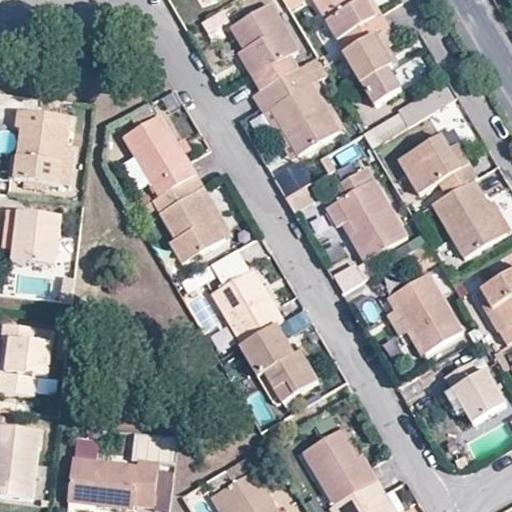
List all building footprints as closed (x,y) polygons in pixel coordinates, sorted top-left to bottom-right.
[(314,0),(346,55),(390,30),(382,15),(376,20),(364,0),(314,0)] [(364,0),(376,20),(382,15),(373,0),(364,0)] [(284,80),(298,72),(290,58),(299,53),(272,6),(233,28),(246,51),(261,75),(254,78),(263,93),(284,80)] [(397,43),(390,30),(346,55),(344,56),(376,108),(403,92),(390,71),(399,65),(389,48),(397,43)] [(261,75),(246,51),(240,55),(254,78),(261,75)] [(263,93),(255,98),(264,114),(271,110),(300,158),(340,134),(311,86),(294,96),(284,80),(263,93)] [(293,162),(300,158),(271,110),(264,114),(293,162)] [(23,129),(19,159),(16,182),(24,183),(43,185),(59,187),(61,164),(66,165),(68,148),(72,119),(20,112),(19,129),(23,129)] [(159,199),(198,176),(186,156),(178,144),(162,117),(123,138),(159,199)] [(440,184),(448,198),(475,182),(477,180),(461,150),(452,156),(449,150),(441,138),(399,162),(421,196),(440,184)] [(178,144),(186,156),(192,152),(185,140),(178,144)] [(458,145),(449,150),(452,156),(461,150),(458,145)] [(78,149),(68,148),(66,165),(61,164),(59,187),(72,189),(78,149)] [(363,172),(368,169),(360,156),(339,169),(346,182),(363,172)] [(16,182),(19,159),(11,158),(9,181),(16,182)] [(368,169),(363,172),(371,185),(376,182),(368,169)] [(346,182),(341,185),(348,197),(344,200),(327,209),(339,229),(343,226),(366,264),(409,238),(376,182),(371,185),(363,172),(346,182)] [(309,187),(301,174),(279,187),(287,199),(304,189),(309,187)] [(159,199),(153,202),(158,210),(176,241),(171,245),(184,266),(229,239),(200,192),(205,189),(198,176),(159,199)] [(448,198),(434,206),(467,260),(508,236),(489,206),(475,182),(448,198)] [(43,185),(24,183),(24,189),(42,192),(43,185)] [(348,197),(341,185),(337,188),(344,200),(348,197)] [(233,236),(205,189),(200,192),(229,239),(233,236)] [(314,206),(304,189),(287,199),(297,216),(314,206)] [(149,195),(127,206),(132,214),(153,202),(149,195)] [(153,202),(132,214),(136,222),(158,210),(153,202)] [(489,206),(508,236),(511,233),(511,230),(495,202),(489,206)] [(7,212),(5,229),(15,230),(13,252),(11,263),(57,268),(63,218),(7,212)] [(15,230),(5,229),(3,250),(13,252),(15,230)] [(439,261),(429,244),(412,254),(422,271),(439,261)] [(359,264),(335,274),(343,293),(367,283),(359,264)] [(278,326),(284,323),(269,297),(264,299),(257,288),(262,285),(254,271),(212,295),(243,347),(278,326)] [(500,333),(509,346),(511,344),(511,273),(481,293),(493,312),(496,310),(506,329),(500,333)] [(393,297),(427,356),(464,333),(430,275),(393,297)] [(198,283),(194,277),(181,284),(185,291),(198,283)] [(264,299),(269,297),(262,285),(257,288),(264,299)] [(498,334),(500,333),(506,329),(496,310),(493,312),(481,293),(475,296),(498,334)] [(422,359),(427,356),(393,297),(388,300),(395,313),(387,317),(400,339),(408,334),(422,359)] [(35,344),(37,330),(4,326),(2,341),(11,342),(8,375),(0,373),(0,394),(36,399),(38,378),(49,380),(53,346),(35,344)] [(295,356),(278,326),(243,347),(240,349),(276,406),(282,405),(319,383),(306,361),(300,364),(295,356)] [(55,333),(37,330),(35,344),(53,346),(55,333)] [(11,342),(2,341),(0,368),(0,373),(8,375),(11,342)] [(302,352),(295,356),(300,364),(306,361),(302,352)] [(474,427),(508,405),(487,372),(480,376),(472,363),(446,378),(454,391),(446,396),(458,416),(466,412),(474,427)] [(0,497),(34,502),(39,450),(41,450),(43,432),(0,426),(0,497)] [(357,460),(364,456),(349,429),(342,433),(357,460)] [(334,508),(379,482),(364,456),(357,460),(342,433),(341,432),(303,455),(334,508)] [(77,441),(74,460),(97,463),(99,443),(77,441)] [(470,467),(466,456),(456,461),(460,471),(470,467)] [(157,488),(158,473),(159,465),(138,463),(137,468),(97,463),(74,460),(73,460),(68,503),(134,511),(135,507),(154,509),(157,488)] [(172,490),(174,475),(158,473),(157,488),(172,490)] [(279,511),(256,473),(219,495),(228,511),(279,511)] [(387,495),(379,482),(334,508),(330,509),(331,511),(389,511),(381,498),(387,495)] [(213,490),(208,483),(200,487),(204,494),(213,490)] [(228,511),(219,495),(210,499),(217,511),(228,511)] [(396,511),(387,495),(381,498),(389,511),(396,511)]
